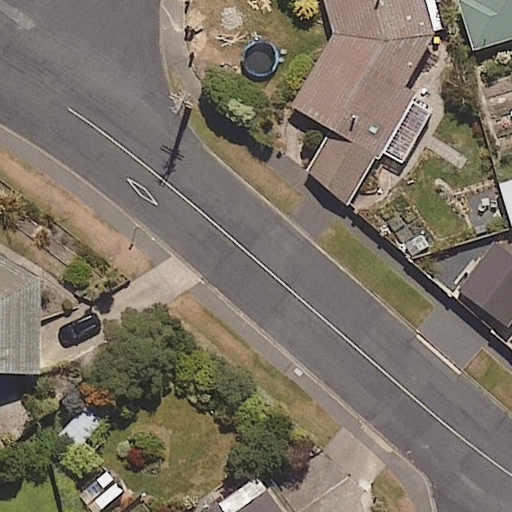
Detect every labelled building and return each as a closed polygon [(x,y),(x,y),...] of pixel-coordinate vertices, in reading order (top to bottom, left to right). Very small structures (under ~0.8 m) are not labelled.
[(327,0),(336,32),(295,104),(335,127),(308,175),(350,199),(376,154),(383,158),(420,94),(405,85),(436,31),(427,0),(327,0)] [(511,0),(468,0),(480,44),(511,35),(511,0)] [(511,223),(511,222),(511,178),(500,182),(511,223)] [(0,371),(46,372),(41,280),(0,254),(0,371)] [(104,440),(94,431),(103,419),(85,404),(58,436),(87,460),(104,440)] [(94,511),(97,511),(125,492),(109,470),(79,491),(94,511)] [(288,511),(261,474),(206,511),(288,511)]
